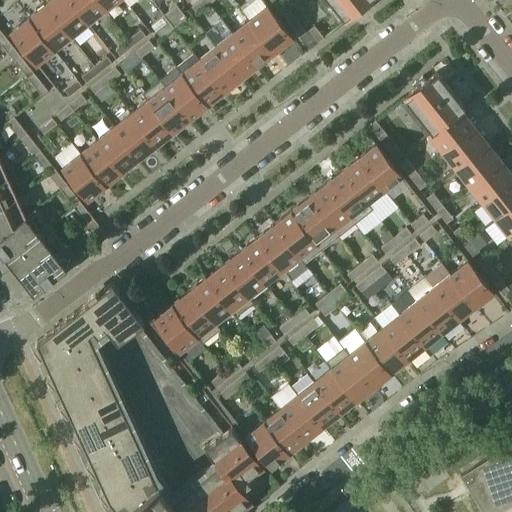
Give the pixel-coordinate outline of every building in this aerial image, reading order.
[(69,0),(50,0),(46,4),(71,37),(88,23),(69,0)] [(69,0),(88,23),(105,10),(97,0),(69,0)] [(97,0),(105,10),(117,0),(97,0)] [(200,0),(192,6),(197,13),(210,3),(207,0),(200,0)] [(271,0),(272,1),(279,10),(285,5),(281,0),(271,0)] [(329,0),(345,20),(357,11),(360,16),(370,7),(367,3),(371,0),(329,0)] [(55,50),(71,37),(46,4),(29,17),(55,50)] [(182,11),(180,8),(177,4),(164,15),(169,21),(182,11)] [(293,38),(268,5),(250,19),(276,51),(293,38)] [(289,9),(283,14),(296,31),(302,26),(289,9)] [(182,11),(169,21),(174,27),(187,17),(182,11)] [(152,24),(157,31),(169,21),(164,15),(152,24)] [(29,17),(11,31),(37,64),(55,50),(29,17)] [(250,19),(233,32),(259,65),(276,51),(250,19)] [(174,27),(169,21),(157,31),(162,37),(174,27)] [(296,31),(310,48),(324,37),(315,25),(307,32),(302,26),(296,31)] [(141,29),(128,39),(134,45),(146,35),(141,29)] [(259,65),(233,32),(216,45),(242,78),(259,65)] [(2,44),(16,61),(22,56),(8,39),(2,44)] [(128,39),(116,49),(121,55),(134,45),(128,39)] [(150,40),(137,50),(142,56),(155,46),(150,40)] [(216,45),(200,58),(195,52),(194,52),(225,91),(242,78),(216,45)] [(125,60),(130,66),(142,56),(137,50),(125,60)] [(225,91),(194,52),(177,66),(208,105),(225,91)] [(107,55),(94,65),(100,72),(112,62),(107,55)] [(22,56),(16,61),(29,78),(35,74),(22,56)] [(94,65),(82,75),(87,82),(100,72),(94,65)] [(208,105),(177,66),(161,79),(160,79),(191,118),(208,105)] [(116,67),(103,77),(108,83),(121,73),(116,67)] [(437,71),(426,80),(423,76),(413,84),(416,88),(405,97),(431,130),(428,133),(428,134),(464,105),(437,71)] [(48,90),(35,74),(29,78),(42,95),(48,90)] [(91,87),(96,93),(108,83),(103,77),(91,87)] [(70,95),(83,85),(77,79),(65,89),(70,95)] [(191,118),(160,79),(143,93),(174,132),(191,118)] [(143,93),(148,99),(131,112),(157,145),(174,132),(143,93)] [(82,94),(69,103),(74,110),(87,100),(82,94)] [(62,120),(74,110),(69,103),(56,114),(62,120)] [(428,134),(442,151),(475,124),(463,109),(466,107),(464,105),(428,134)] [(157,145),(131,112),(114,126),(140,158),(157,145)] [(7,121),(21,139),(27,134),(14,116),(7,121)] [(52,117),(40,127),(45,133),(57,123),(52,117)] [(389,137),(376,120),(376,119),(369,124),(383,142),(389,137)] [(442,151),(455,168),(488,141),(475,124),(442,151)] [(140,158),(114,126),(97,139),(123,172),(140,158)] [(41,151),(27,134),(21,139),(35,156),(41,151)] [(383,142),(397,159),(403,154),(389,137),(383,142)] [(123,172),(97,139),(80,152),(106,185),(123,172)] [(455,168),(468,185),(501,158),(488,141),(455,168)] [(89,199),(106,185),(80,152),(72,142),(55,156),(63,166),(89,199)] [(376,143),(359,157),(385,190),(402,176),(376,143)] [(55,168),(41,151),(35,156),(48,173),(55,168)] [(0,182),(8,176),(0,157),(0,182)] [(359,157),(342,170),(373,209),(369,203),(385,190),(359,157)] [(400,163),(410,176),(416,171),(406,158),(400,163)] [(468,185),(482,201),(511,177),(511,171),(501,158),(468,185)] [(48,173),(61,189),(67,184),(55,168),(48,173)] [(356,223),(373,209),(342,170),(325,183),(356,223)] [(410,176),(420,189),(426,184),(416,171),(410,176)] [(0,210),(18,197),(8,176),(0,182),(0,210)] [(511,177),(482,201),(495,218),(511,204),(511,177)] [(339,236),(356,223),(325,183),(308,197),(339,236)] [(61,189),(75,206),(81,201),(67,184),(61,189)] [(443,205),(433,192),(427,197),(437,210),(443,205)] [(0,210),(0,237),(27,216),(26,216),(18,197),(0,210)] [(308,197),(291,210),(322,249),(339,236),(308,197)] [(75,206),(88,223),(94,218),(81,201),(75,206)] [(511,204),(495,218),(508,235),(511,232),(511,204)] [(437,210),(447,223),(453,218),(443,205),(437,210)] [(0,250),(7,259),(49,226),(36,208),(26,216),(27,216),(0,237),(0,250)] [(291,210),(274,224),(305,263),(322,249),(291,210)] [(411,224),(416,230),(429,220),(424,214),(411,224)] [(108,236),(94,218),(88,223),(102,241),(108,236)] [(304,263),(305,263),(274,224),(257,237),(283,270),(299,257),(304,263)] [(437,231),(432,225),(419,235),(425,241),(437,231)] [(63,243),(49,226),(7,259),(21,276),(63,243)] [(453,231),(463,244),(470,239),(460,226),(453,231)] [(407,227),(395,237),(400,243),(412,233),(407,227)] [(266,283),(283,270),(257,237),(240,250),(266,283)] [(387,253),(400,243),(395,237),(382,247),(387,253)] [(421,244),(416,238),(403,248),(408,254),(421,244)] [(463,244),(474,257),(480,252),(470,239),(463,244)] [(77,260),(63,243),(21,276),(34,294),(77,260)] [(395,264),(408,254),(403,248),(390,258),(395,264)] [(250,296),(266,283),(240,250),(223,264),(254,303),(255,302),(250,296)] [(373,254),(361,263),(366,270),(378,260),(373,254)] [(494,282),(500,277),(508,271),(500,261),(492,268),(483,256),(477,261),(494,282)] [(468,259),(450,273),(476,306),(494,292),(468,259)] [(353,280),(366,270),(361,263),(348,274),(353,280)] [(237,316),(254,303),(223,264),(206,277),(237,316)] [(387,271),(382,265),(369,275),(374,281),(387,271)] [(450,273),(433,286),(459,319),(476,306),(450,273)] [(361,291),(374,281),(369,275),(356,285),(361,291)] [(206,277),(189,290),(220,330),(221,329),(216,323),(232,311),(237,317),(237,316),(206,277)] [(494,282),(499,289),(504,295),(511,290),(500,277),(494,282)] [(113,281),(89,300),(38,340),(110,499),(120,511),(239,511),(253,501),(242,488),(251,481),(249,479),(264,467),(232,426),(206,447),(218,463),(172,499),(159,483),(158,483),(89,333),(94,329),(99,335),(107,328),(119,342),(145,321),(113,281)] [(341,283),(329,293),(334,299),(346,289),(341,283)] [(417,300),(442,333),(459,319),(433,286),(417,300)] [(346,289),(334,299),(339,305),(351,295),(346,289)] [(189,290),(172,304),(203,343),(220,330),(189,290)] [(316,303),(321,309),(334,299),(329,293),(316,303)] [(334,299),(321,309),(326,315),(339,305),(334,299)] [(417,300),(400,313),(425,346),(442,333),(417,300)] [(172,304),(155,318),(189,361),(206,347),(203,344),(203,343),(172,304)] [(305,307),(293,317),(298,323),(310,313),(305,307)] [(383,326),(409,359),(425,346),(400,313),(383,326)] [(280,327),(285,333),(298,323),(293,317),(280,327)] [(314,318),(302,328),(307,335),(319,325),(314,318)] [(392,373),(409,359),(383,326),(366,340),(392,373)] [(294,345),(307,335),(302,328),(289,338),(294,345)] [(271,334),(259,344),(264,350),(277,340),(271,334)] [(344,347),(375,386),(392,373),(366,340),(349,353),(344,347)] [(246,354),(251,360),(264,350),(259,344),(246,354)] [(281,345),(268,355),(273,362),(286,352),(281,345)] [(327,360),(358,399),(375,386),(344,347),(327,360)] [(260,372),(273,362),(268,355),(255,365),(260,372)] [(238,360),(225,371),(230,377),(243,367),(238,360)] [(332,367),(315,380),(341,413),(358,399),(327,360),(327,361),(332,367)] [(217,387),(230,377),(225,371),(212,381),(217,387)] [(247,372),(234,382),(239,388),(252,378),(247,372)] [(298,394),(324,426),(341,413),(315,380),(298,394)] [(239,388),(234,382),(221,392),(226,398),(239,388)] [(282,407),(281,407),(307,439),(324,426),(298,394),(297,394),(288,383),(273,395),(282,407)] [(281,407),(264,420),(290,453),(307,439),(281,407)] [(247,434),(272,467),(290,453),(264,420),(247,434)] [(511,441),(460,476),(484,511),(493,511),(511,499),(511,441)]
